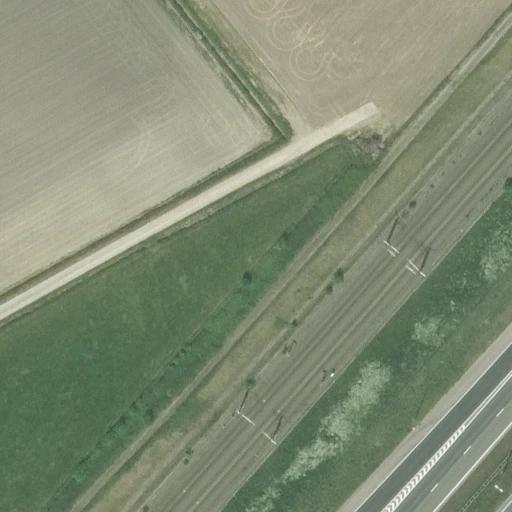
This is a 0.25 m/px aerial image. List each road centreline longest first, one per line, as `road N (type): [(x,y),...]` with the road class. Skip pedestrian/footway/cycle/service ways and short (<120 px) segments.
road 1 (unclassified): [(362,113),(0,311)]
road 2 (motorway): [(511,355),(368,511)]
road 3 (motorway): [(511,390),(407,511)]
